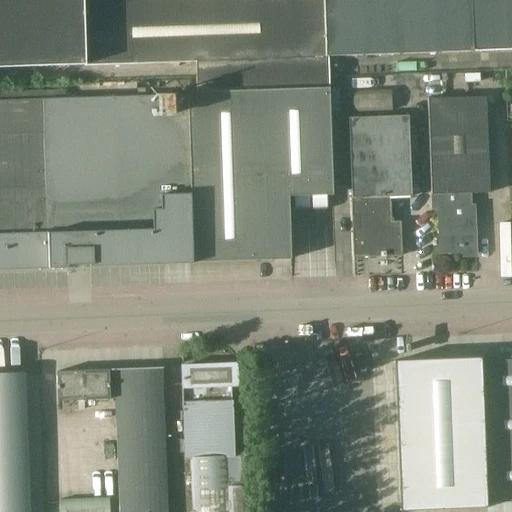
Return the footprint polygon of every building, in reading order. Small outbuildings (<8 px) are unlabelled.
[(511,0),(0,0),(0,67),(75,65),(195,61),(196,83),(328,78),(328,57),(511,50),(511,0)] [(390,88),(350,90),(351,112),(391,111),(390,88)] [(43,101),(48,265),(49,265),(49,270),(100,268),(129,266),(182,265),(193,265),(292,261),(289,198),(333,197),(329,89),(187,94),(187,97),(163,97),(121,97),(43,101)] [(485,98),(427,100),(431,194),(430,198),(431,210),(438,210),(439,254),(459,254),(459,249),(475,249),(474,207),(470,207),(469,194),(489,194),(485,98)] [(0,271),(35,270),(35,266),(48,265),(43,101),(0,102),(0,271)] [(348,119),(352,199),(354,259),(399,257),(398,223),(388,224),(387,198),(411,197),(408,117),(348,119)] [(511,360),(481,362),(480,359),(393,362),(399,511),(412,511),(486,509),(486,505),(511,504),(511,360)] [(233,362),(177,365),(177,389),(179,389),(181,389),(182,407),(183,407),(185,460),(189,460),(191,511),(250,511),(249,486),(257,485),(255,453),(233,454),(230,387),(234,387),(233,362)] [(163,368),(113,370),(113,371),(114,371),(119,511),(167,511),(166,489),(162,369),(163,369),(163,368)] [(108,370),(82,371),(83,401),(110,400),(108,370)] [(83,401),(82,371),(56,372),(57,402),(83,401)] [(32,511),(27,376),(0,377),(0,511),(32,511)] [(56,501),(56,511),(106,511),(106,499),(56,501)]
